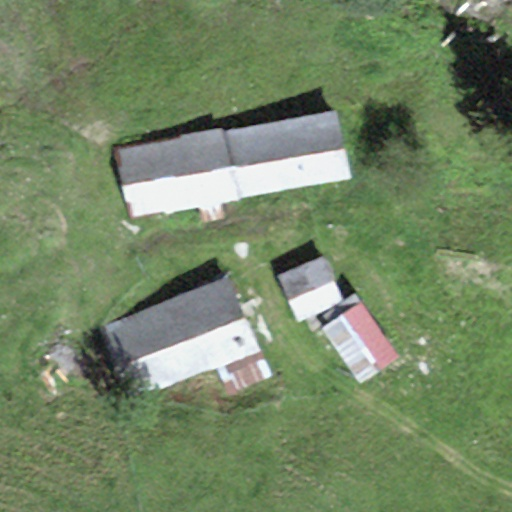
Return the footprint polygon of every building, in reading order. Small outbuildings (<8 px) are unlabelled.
[(121,156),(133,215),(200,202),(220,198),(344,173),(332,113),(121,156)] [(204,220),(223,216),(220,198),(200,202),(204,220)] [(323,259),(284,276),(301,316),(341,299),(323,259)] [(97,337),(127,403),(214,364),(258,345),(228,278),(97,337)] [(337,306),(343,315),(326,326),(361,377),(397,354),(355,293),(337,306)] [(229,397),(272,377),(258,345),(214,364),(229,397)]
